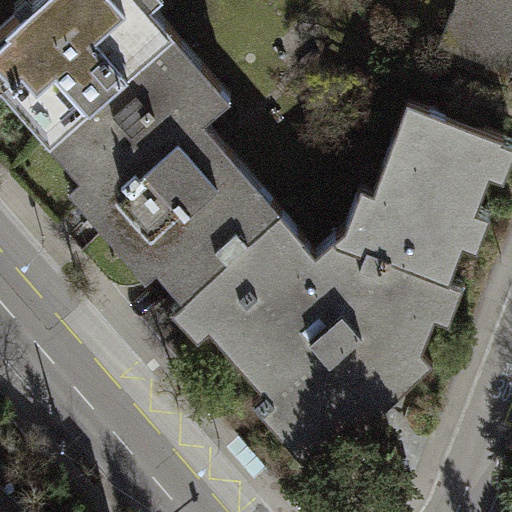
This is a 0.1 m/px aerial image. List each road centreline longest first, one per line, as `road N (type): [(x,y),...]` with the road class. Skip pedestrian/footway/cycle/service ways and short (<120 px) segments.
road 1 (tertiary): [(202,511),(0,285)]
road 2 (residential): [(458,511),(511,367)]
